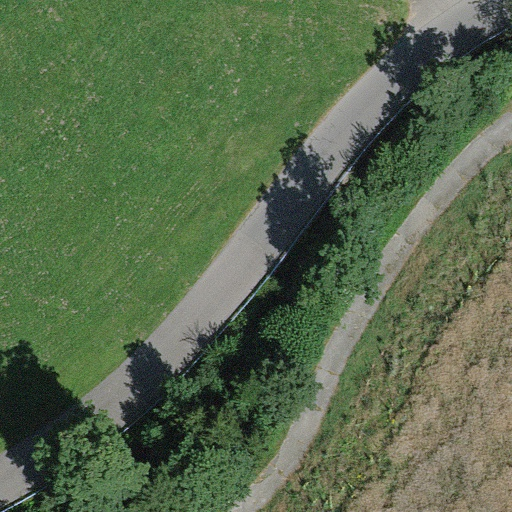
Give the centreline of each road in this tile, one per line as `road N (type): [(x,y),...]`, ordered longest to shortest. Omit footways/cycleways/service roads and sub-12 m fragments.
road 1 (unclassified): [(0,476),(134,384),(216,295),(381,86),(440,26),(490,0)]
road 2 (track): [(221,511),(239,501),(313,405),(413,222),(511,125)]
